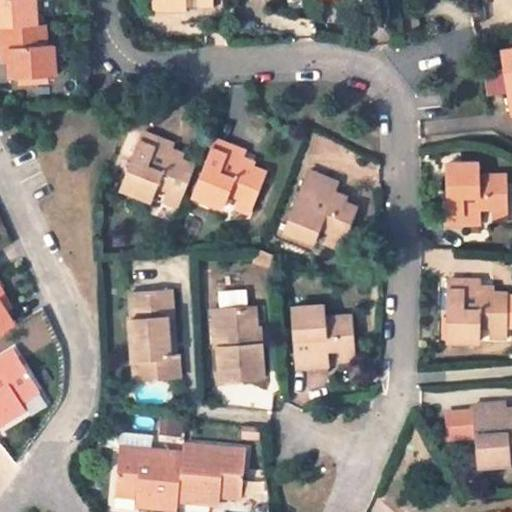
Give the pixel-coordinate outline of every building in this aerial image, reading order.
[(0,0),(0,27),(37,26),(35,0),(0,0)] [(152,0),(153,10),(185,10),(185,9),(184,0),(152,0)] [(196,9),(196,5),(195,0),(184,0),(185,9),(196,9)] [(8,47),(9,64),(11,79),(55,76),(53,44),(46,45),(45,25),(37,26),(0,27),(0,47),(0,48),(8,47)] [(0,48),(2,65),(9,64),(8,47),(0,48)] [(511,51),(500,53),(510,115),(511,114),(511,51)] [(175,144),(141,132),(118,189),(151,201),(156,190),(165,193),(180,198),(194,163),(182,159),(170,154),(173,148),(175,144)] [(252,205),(265,172),(253,167),(241,162),(244,155),(246,150),(215,139),(193,195),(223,208),(228,196),(237,200),(252,205)] [(182,159),(185,153),(173,148),(170,154),(182,159)] [(253,167),(257,160),(244,155),(241,162),(253,167)] [(478,176),(478,161),(444,163),(447,226),(480,225),(480,209),(490,209),(507,209),(506,175),(478,176)] [(338,183),(306,171),(283,230),(314,242),(319,232),(326,235),(343,242),(357,208),(344,203),(331,198),(335,190),(338,183)] [(344,203),(347,195),(335,190),(331,198),(344,203)] [(177,205),(180,198),(165,193),(162,200),(177,205)] [(248,214),(252,205),(237,200),(234,209),(248,214)] [(507,220),(507,209),(490,209),(490,220),(507,220)] [(340,249),(343,242),(326,235),(323,243),(340,249)] [(481,280),(447,279),(447,341),(480,341),(479,327),(489,327),(506,327),(511,327),(511,296),(506,296),(506,293),(493,293),(481,293),(481,286),(481,280)] [(0,288),(0,333),(14,325),(6,311),(0,300),(0,297),(4,296),(0,288)] [(128,318),(132,361),(144,360),(145,381),(180,377),(177,355),(176,355),(168,355),(165,315),(173,315),(171,290),(129,293),(130,318),(128,318)] [(12,308),(4,296),(0,297),(0,300),(6,311),(12,308)] [(354,350),(351,316),(324,318),(323,305),(290,307),(296,370),(327,368),(326,352),(338,351),(354,350)] [(255,326),(254,307),(219,310),(222,347),(217,347),(220,382),(263,379),(260,343),(257,343),(255,326)] [(222,347),(219,310),(212,310),(214,347),(217,347),(222,347)] [(176,355),(173,315),(165,315),(168,355),(176,355)] [(506,337),(506,327),(489,327),(489,337),(506,337)] [(39,392),(14,350),(0,358),(0,424),(12,418),(8,410),(21,402),(39,392)] [(354,361),(354,350),(338,351),(339,362),(354,361)] [(145,381),(144,360),(132,361),(134,382),(145,381)] [(8,410),(12,418),(25,410),(21,402),(8,410)] [(505,403),(472,406),(477,466),(510,463),(509,449),(511,448),(511,415),(507,416),(506,408),(505,403)] [(159,437),(178,438),(179,422),(159,422),(159,437)] [(242,439),(257,440),(257,428),(243,427),(242,439)] [(241,498),(246,450),(182,444),(182,451),(177,502),(210,505),(211,496),(219,496),(241,498)] [(182,451),(119,446),(114,496),(136,498),(145,499),(144,508),(177,510),(177,502),(182,451)] [(211,496),(210,505),(218,505),(219,496),(211,496)] [(135,507),(144,508),(145,499),(136,498),(135,507)]
